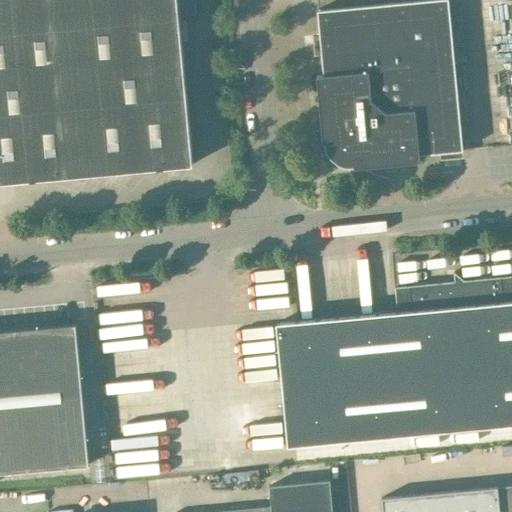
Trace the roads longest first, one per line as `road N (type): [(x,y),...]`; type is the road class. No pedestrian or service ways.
road 1 (unclassified): [(0,256),(271,231)]
road 2 (unclassified): [(271,231),(511,208)]
road 3 (unclassified): [(271,231),(250,0)]
